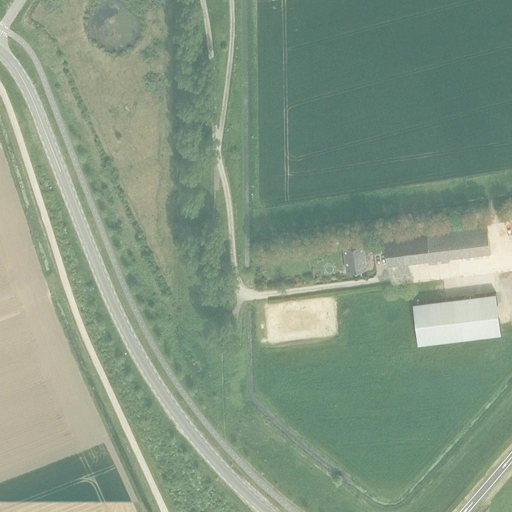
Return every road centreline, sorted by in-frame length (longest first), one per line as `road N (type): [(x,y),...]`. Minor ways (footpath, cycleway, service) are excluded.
road 1 (tertiary): [(0,51),(26,85),(122,324),(173,408),(268,511)]
road 2 (unclassified): [(217,156),(202,0)]
road 3 (unclassified): [(231,0),(217,156)]
road 4 (unclassified): [(217,156),(234,284),(245,295)]
